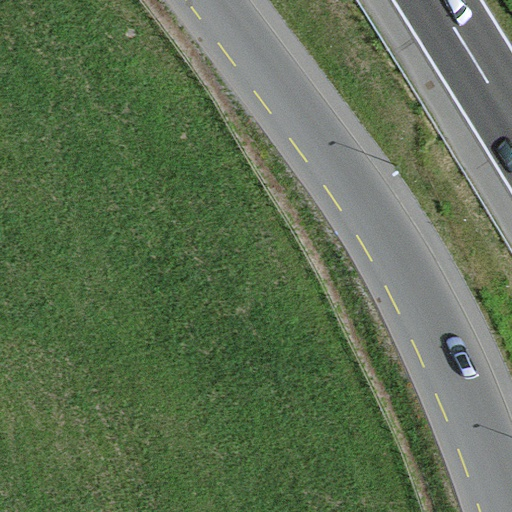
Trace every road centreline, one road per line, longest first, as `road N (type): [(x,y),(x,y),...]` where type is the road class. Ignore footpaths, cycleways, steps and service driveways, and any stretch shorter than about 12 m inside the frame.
road 1 (residential): [(214,0),(399,256),(452,366),(506,511)]
road 2 (motorway): [(437,0),(511,124)]
